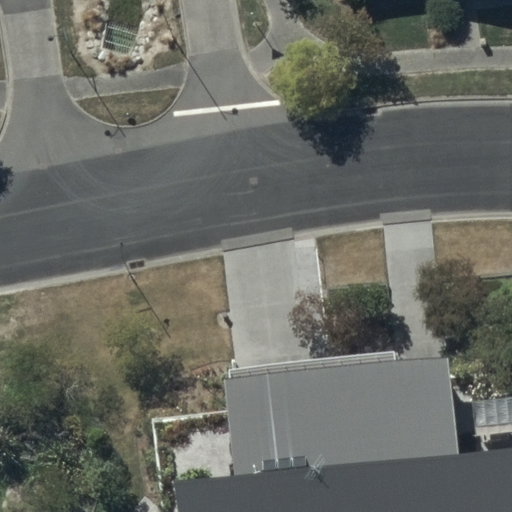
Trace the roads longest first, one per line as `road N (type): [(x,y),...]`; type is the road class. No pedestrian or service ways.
road 1 (residential): [(236,180),(360,159),(511,150)]
road 2 (residential): [(54,215),(22,0)]
road 3 (residential): [(54,215),(236,180)]
road 4 (residential): [(209,0),(236,180)]
